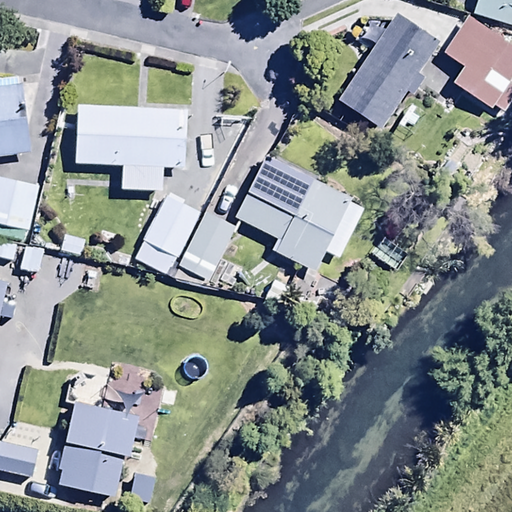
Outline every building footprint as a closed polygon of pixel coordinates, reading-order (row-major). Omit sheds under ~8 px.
[(511,0),(471,0),(468,14),(511,26),(511,0)] [(435,40),(394,12),(334,99),(376,128),(403,89),(409,94),(420,77),(413,72),(435,40)] [(511,69),(511,43),(462,13),(440,55),(458,66),(448,83),(489,107),(491,103),(501,110),(511,91),(511,84),(506,80),(511,69)] [(0,157),(24,154),(14,74),(0,75),(0,157)] [(184,109),(77,104),(72,165),(119,167),(118,189),(160,191),(161,167),(181,168),(184,109)] [(298,193),(255,169),(230,214),(275,240),(269,252),(309,274),(320,255),(330,261),(360,208),(306,178),(298,193)] [(36,186),(0,178),(0,239),(25,244),(36,186)] [(198,212),(163,194),(130,259),(165,277),(198,212)] [(234,225),(201,210),(175,267),(208,282),(234,225)] [(13,248),(0,244),(0,264),(8,266),(13,248)] [(0,316),(8,318),(10,308),(1,306),(7,279),(0,277),(0,316)] [(133,417),(71,400),(53,469),(56,470),(53,482),(107,497),(119,453),(123,454),(133,417)] [(33,451),(0,442),(0,474),(26,480),(33,451)]
